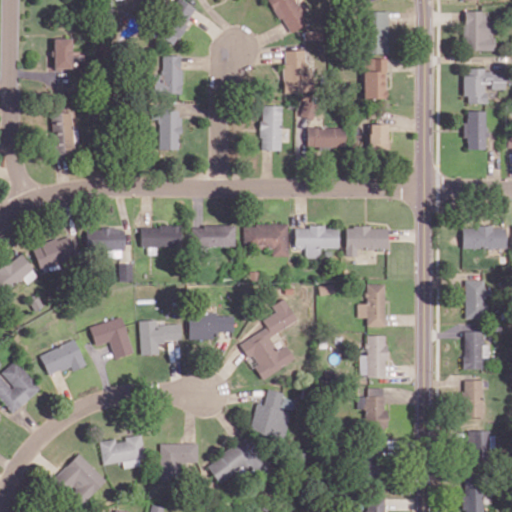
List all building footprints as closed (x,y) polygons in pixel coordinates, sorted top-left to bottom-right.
[(194,8),(179,0),(176,0),(157,35),(174,44),(194,8)] [(270,0),(285,33),(305,23),(294,0),(270,0)] [(462,49),(491,49),(492,10),(462,10),(462,49)] [(367,53),(388,52),(387,11),(366,11),(367,53)] [(52,70),(82,71),(82,54),(71,54),(71,38),(53,37),(52,70)] [(282,49),(283,91),(312,91),(311,67),(305,68),(304,48),(282,49)] [(180,55),(160,55),(161,74),(152,74),(153,93),(181,93),(180,55)] [(385,57),(362,58),(362,98),(386,97),(385,57)] [(503,88),(503,68),(462,69),(463,103),(485,102),(485,89),(503,88)] [(299,115),(311,119),(317,102),(304,98),(299,115)] [(280,105),(260,104),(259,149),(279,150),(280,105)] [(178,149),(179,109),(151,109),(150,120),(158,120),(157,148),(178,149)] [(485,110),(466,109),(465,122),(462,121),(461,137),(466,137),(465,148),(483,149),(485,110)] [(71,153),(70,111),(50,112),(52,154),(71,153)] [(387,149),(386,123),(368,124),(368,150),(387,149)] [(344,127),(306,127),(305,146),(344,146),(344,127)] [(287,255),(286,223),(242,224),(242,247),(271,247),(271,256),(287,255)] [(139,226),(140,246),(180,245),(180,224),(139,226)] [(233,224),(191,225),(191,246),(234,245),(233,224)] [(338,247),(337,226),(293,226),(294,247),(304,247),(304,257),(319,257),(319,247),(338,247)] [(386,248),(386,226),(345,226),(344,256),(355,256),(355,248),(386,248)] [(460,226),(461,248),(504,247),(504,226),(460,226)] [(85,228),(84,249),(107,250),(107,256),(122,257),(122,228),(85,228)] [(39,269),(75,255),(67,234),(31,247),(39,269)] [(36,274),(19,252),(0,267),(0,294),(21,277),(26,283),(36,274)] [(117,281),(131,281),(131,263),(117,262),(117,281)] [(484,279),(464,279),(463,317),(483,318),(484,279)] [(366,325),(383,326),(384,283),(365,283),(365,302),(356,302),(356,317),(366,317),(366,325)] [(296,320),(283,297),(271,304),(275,311),(261,319),(266,327),(239,342),(260,379),(294,359),(285,345),(277,350),(269,336),(296,320)] [(212,337),(212,332),(233,331),(232,315),(216,315),(216,312),(187,313),(187,338),(212,337)] [(108,340),(113,358),(132,352),(121,316),(88,326),(94,345),(108,340)] [(157,353),(157,341),(180,340),(179,323),(155,324),(155,319),(138,320),(139,354),(157,353)] [(462,368),(481,368),(481,331),(462,330),(462,368)] [(385,376),(385,335),(366,334),(366,354),(358,354),(358,375),(385,376)] [(85,365),(73,339),(38,354),(48,375),(69,365),(72,370),(85,365)] [(0,371),(0,399),(11,412),(39,388),(14,359),(0,371)] [(481,416),(481,379),(462,379),(462,416),(481,416)] [(383,432),(384,388),(366,387),(366,396),(356,396),(355,408),(363,408),(363,431),(383,432)] [(255,403),(248,430),(285,439),(292,412),(278,408),(282,392),(266,388),(262,404),(255,403)] [(486,430),(467,430),(468,456),(487,455),(486,430)] [(101,464),(121,461),(122,468),(143,464),(138,434),(124,436),(124,440),(115,442),(114,438),(97,440),(101,464)] [(205,465),(218,483),(247,462),(256,474),(266,466),(245,437),(205,465)] [(196,442),(158,443),(159,479),(182,479),(182,462),(196,461),(196,442)] [(63,494),(67,490),(80,504),(104,481),(78,453),(50,479),(63,494)] [(481,511),(481,487),(461,487),(461,511),(481,511)] [(383,511),(383,496),(364,497),(364,511),(383,511)]
